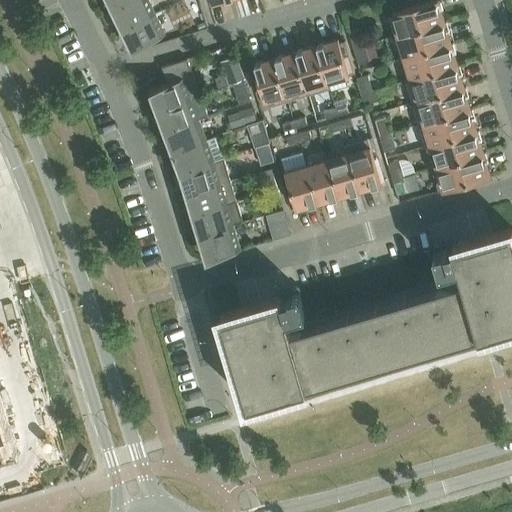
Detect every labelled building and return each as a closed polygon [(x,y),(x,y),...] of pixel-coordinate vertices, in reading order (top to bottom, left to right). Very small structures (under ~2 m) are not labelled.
[(110,0),(114,8),(132,0),(110,0)] [(132,0),(114,8),(124,28),(156,12),(150,0),(132,0)] [(191,15),(200,12),(196,0),(195,0),(187,2),(191,15)] [(438,0),(429,0),(394,10),(401,34),(444,21),(438,0)] [(134,49),(166,33),(156,12),(124,28),(134,49)] [(400,56),(401,58),(451,43),(444,21),(401,34),(407,54),(400,56)] [(361,28),(350,32),(354,47),(366,44),(361,28)] [(344,55),(339,38),(317,44),(330,87),(331,87),(329,80),(350,74),(350,73),(356,71),(350,53),(344,55)] [(401,58),(407,79),(457,65),(451,43),(401,58)] [(297,50),(310,94),(330,87),(317,44),(297,50)] [(359,63),(371,60),(366,44),(354,47),(359,63)] [(276,56),(289,100),(310,94),(297,50),(276,56)] [(246,78),(237,54),(221,60),(225,73),(226,76),(229,84),(246,78)] [(254,63),(267,106),(289,100),(276,56),(254,63)] [(168,82),(151,89),(159,110),(192,98),(202,94),(188,58),(162,65),(168,82)] [(464,86),(457,65),(407,79),(414,101),(464,86)] [(381,87),(376,71),(358,77),(363,92),(381,87)] [(226,76),(225,73),(218,75),(222,87),(229,84),(226,76)] [(252,99),(245,79),(234,83),(240,103),(252,99)] [(414,101),(420,123),(470,108),(464,86),(414,101)] [(384,98),(381,87),(363,92),(366,104),(384,98)] [(209,114),(202,94),(192,98),(159,110),(166,131),(200,118),(209,114)] [(349,111),(346,104),(336,107),(338,115),(349,111)] [(253,106),(228,114),(232,127),(257,119),(253,106)] [(325,111),(327,118),(338,115),(336,107),(325,111)] [(420,123),(427,145),(477,130),(470,108),(420,123)] [(387,116),(376,119),(381,135),(392,131),(387,116)] [(307,124),(306,117),(295,119),(297,126),(307,124)] [(353,124),(351,117),(340,120),(342,128),(353,124)] [(200,118),(166,131),(174,151),(207,138),(200,118)] [(283,122),(285,129),(297,126),(295,119),(283,122)] [(255,146),(270,141),(263,120),(248,124),(255,146)] [(329,124),(331,131),(342,128),(340,120),(329,124)] [(311,137),(309,130),(299,133),(301,140),(311,137)] [(434,144),(440,165),(483,152),(477,130),(427,145),(427,146),(434,144)] [(386,151),(398,147),(392,131),(381,135),(386,151)] [(287,136),(289,143),(301,140),(299,133),(287,136)] [(181,171),(215,160),(225,157),(216,135),(207,138),(174,151),(181,171)] [(269,143),(256,147),(262,164),(275,160),(269,143)] [(382,182),(371,145),(349,152),(360,188),(382,182)] [(360,188),(349,152),(329,158),(339,194),(360,188)] [(440,165),(447,188),(490,175),(483,152),(440,165)] [(215,160),(181,171),(187,192),(231,179),(225,157),(215,160)] [(339,194),(329,158),(308,164),(319,201),(339,194)] [(400,159),(389,163),(393,178),(405,175),(400,159)] [(286,171),(297,207),(319,201),(308,164),(286,171)] [(272,167),(259,171),(265,191),(269,190),(279,187),(272,167)] [(398,194),(409,191),(405,175),(393,178),(398,194)] [(231,179),(187,192),(193,213),(238,200),(231,179)] [(279,187),(269,190),(272,200),(282,197),(279,187)] [(238,200),(193,213),(200,234),(234,223),(244,221),(238,200)] [(274,225),(277,237),(289,234),(286,222),(274,225)] [(218,256),(242,249),(234,223),(200,234),(206,253),(216,250),(218,256)] [(309,390),(483,338),(481,332),(486,330),(487,330),(497,327),(502,326),(511,322),(511,226),(493,232),(492,233),(483,235),(475,238),(474,238),(454,244),(453,239),(433,245),(435,250),(443,279),(310,319),(301,290),(300,285),(280,290),(281,295),(262,301),(261,301),(252,304),(244,306),(242,306),(222,312),(248,401),(286,390),(291,388),(301,386),(302,385),(307,384),(309,390)] [(0,456),(5,455),(2,445),(8,444),(2,426),(10,423),(0,389),(0,456)]
